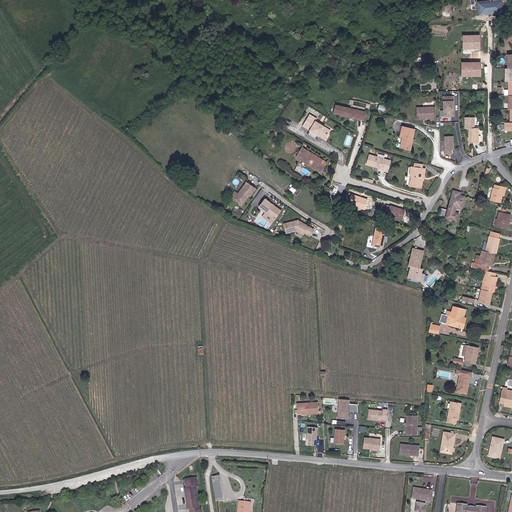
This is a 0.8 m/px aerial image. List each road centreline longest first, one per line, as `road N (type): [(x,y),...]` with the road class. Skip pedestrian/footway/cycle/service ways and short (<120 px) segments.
road 1 (unclassified): [(470,473),(191,453),(0,494)]
road 2 (residential): [(431,204),(414,233),(367,268),(323,251),(328,228),(250,175)]
road 3 (residential): [(484,417),(511,287)]
